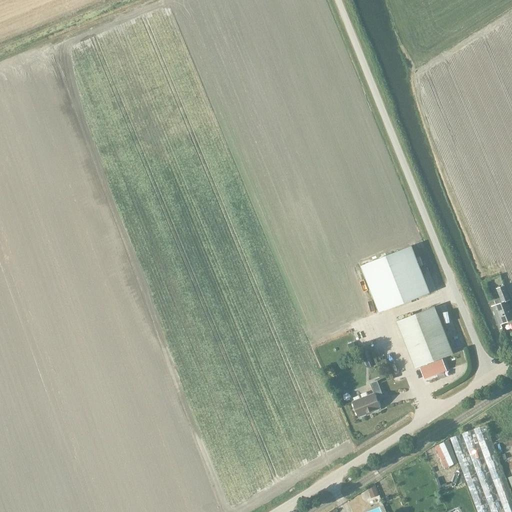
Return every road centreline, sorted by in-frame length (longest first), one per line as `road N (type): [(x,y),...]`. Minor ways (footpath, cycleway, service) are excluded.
road 1 (unclassified): [(489,378),(337,0)]
road 2 (unclassified): [(278,511),(489,378)]
